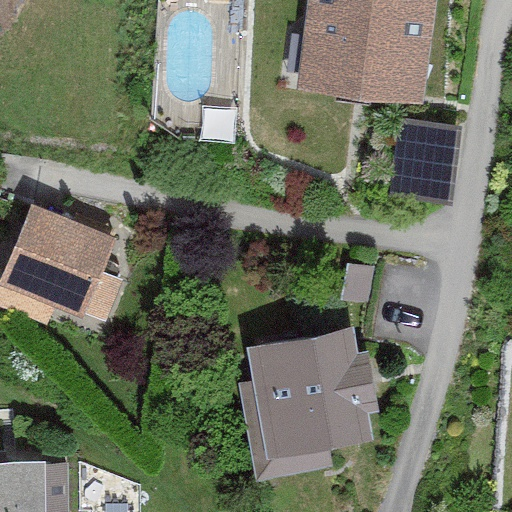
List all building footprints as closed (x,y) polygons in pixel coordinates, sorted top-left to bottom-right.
[(437,0),(310,0),(302,83),(428,95),(437,0)] [(400,184),(455,186),(458,119),(403,116),(400,184)] [(126,230),(32,197),(0,288),(0,298),(52,317),(57,302),(97,315),(126,230)] [(355,317),(246,339),(270,455),(378,433),(355,317)] [(54,511),(51,447),(0,449),(0,511),(54,511)]
